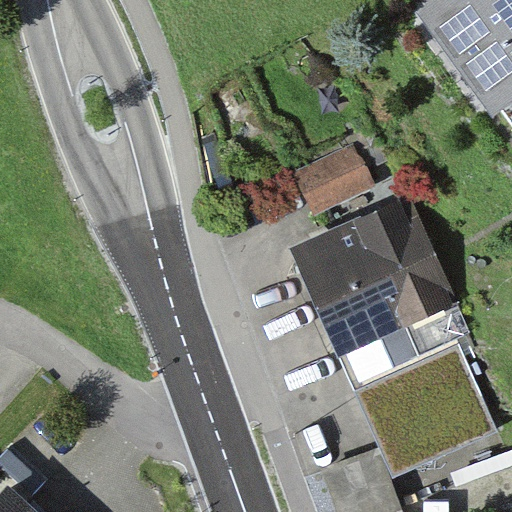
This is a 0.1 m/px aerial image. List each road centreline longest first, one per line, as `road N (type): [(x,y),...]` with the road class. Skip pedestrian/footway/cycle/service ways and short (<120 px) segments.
road 1 (secondary): [(41,0),(52,75),(88,170),(165,280)]
road 2 (secondary): [(165,280),(151,149),(114,49),(83,0)]
road 3 (secondary): [(245,511),(165,280)]
